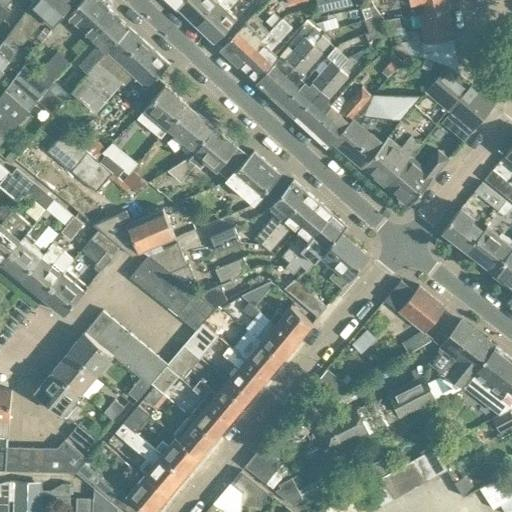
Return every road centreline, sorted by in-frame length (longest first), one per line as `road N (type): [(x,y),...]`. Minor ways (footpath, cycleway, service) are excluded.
road 1 (unclassified): [(134,0),(404,243)]
road 2 (residential): [(179,511),(404,243)]
road 3 (residential): [(181,343),(106,281),(69,324),(42,325),(0,366)]
road 4 (residential): [(404,243),(511,115)]
road 5 (unclassified): [(404,243),(511,329)]
